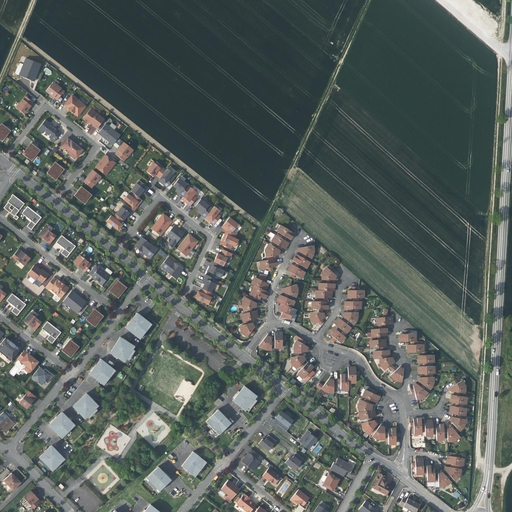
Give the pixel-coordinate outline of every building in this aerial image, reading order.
[(41,64),(26,59),(19,76),(34,82),(36,77),(35,76),(37,72),(38,72),(41,64)] [(53,97),(57,100),(63,92),(51,83),(46,90),(51,94),(50,95),(53,97)] [(28,94),(19,105),(25,111),(29,106),(30,107),(32,105),(36,100),(28,94)] [(78,100),(72,96),(64,105),(69,109),(69,108),(74,112),(73,113),(78,116),(86,106),(78,100)] [(104,119),(91,109),(83,119),(87,122),(88,121),(90,123),(97,128),(104,119)] [(42,133),(45,130),(49,124),(50,124),(45,120),(38,129),(42,133)] [(1,124),(0,126),(0,136),(3,139),(6,135),(10,131),(1,124)] [(45,130),(52,136),(57,130),(53,128),(49,124),(45,130)] [(105,124),(98,133),(105,138),(113,145),(120,136),(105,124)] [(87,132),(91,135),(96,129),(91,126),(87,132)] [(54,142),(61,133),(57,129),(57,130),(52,136),(50,139),(54,142)] [(67,138),(60,147),(63,150),(65,148),(69,151),(76,157),(82,150),(75,144),(67,138)] [(118,148),(122,141),(118,138),(114,146),(118,148)] [(27,148),(24,152),(32,159),(39,151),(31,144),(27,148)] [(118,150),(115,154),(123,161),(132,150),(125,144),(122,149),(120,148),(118,150)] [(31,161),(32,159),(24,152),(23,154),(31,161)] [(116,163),(106,155),(102,160),(99,165),(98,164),(96,168),(105,175),(116,163)] [(153,162),(146,171),(150,174),(153,177),(155,175),(160,168),(153,162)] [(48,172),(56,178),(60,174),(63,170),(55,163),(48,172)] [(161,166),(160,168),(155,175),(160,178),(166,170),(161,166)] [(167,169),(166,170),(160,178),(159,179),(161,180),(159,182),(162,184),(166,188),(173,179),(170,176),(173,173),(167,169)] [(101,176),(94,171),(90,176),(89,175),(88,177),(84,182),(91,188),(101,176)] [(55,180),(56,178),(48,172),(47,173),(55,180)] [(191,187),(179,178),(173,185),(177,189),(181,192),(179,194),(183,197),(191,187)] [(130,191),(133,193),(138,197),(141,193),(144,190),(146,191),(148,188),(139,180),(130,191)] [(78,192),(74,196),(83,202),(89,194),(81,187),(78,192)] [(196,192),(191,187),(183,197),(184,198),(183,200),(186,203),(190,206),(197,198),(194,195),(196,192)] [(17,213),(25,202),(14,193),(12,195),(13,195),(9,200),(5,206),(10,210),(15,214),(15,215),(17,213)] [(123,200),(131,206),(133,207),(134,206),(136,208),(139,204),(142,200),(138,197),(133,193),(131,197),(128,194),(123,200)] [(91,195),(89,194),(83,202),(84,204),(91,195)] [(212,208),(201,199),(195,206),(199,210),(203,213),(201,215),(205,218),(206,216),(212,208)] [(124,204),(116,214),(123,220),(126,216),(129,213),(131,214),(133,211),(129,208),(124,204)] [(27,206),(21,213),(26,217),(31,221),(30,221),(27,226),(31,230),(41,217),(27,206)] [(220,211),(214,206),(212,208),(206,216),(208,217),(206,219),(210,222),(214,225),(220,216),(217,214),(220,211)] [(114,213),(112,217),(120,223),(123,220),(116,214),(114,213)] [(151,229),(160,236),(172,222),(167,218),(167,217),(163,214),(161,217),(157,223),(156,222),(151,229)] [(111,216),(106,221),(116,229),(117,227),(119,229),(121,227),(122,225),(120,223),(112,217),(111,216)] [(224,226),(223,228),(225,229),(226,230),(225,234),(227,235),(234,238),(236,233),(232,232),(238,225),(229,218),(223,225),(224,226)] [(278,232),(283,235),(287,237),(290,239),(292,236),(294,233),(281,225),(279,228),(280,229),(278,232)] [(174,226),(166,235),(172,239),(176,243),(184,234),(178,230),(179,229),(174,226)] [(56,236),(44,227),(39,234),(44,237),(43,239),(46,241),(50,244),(56,236)] [(188,234),(177,249),(186,256),(191,250),(190,250),(195,244),(198,241),(194,238),(193,239),(188,234)] [(289,242),(285,240),(282,238),(275,234),(273,238),(274,239),(272,242),(278,245),(281,247),(285,249),(287,245),(289,242)] [(61,235),(56,242),(60,246),(64,249),(64,250),(61,253),(67,257),(75,246),(61,235)] [(235,247),(238,240),(234,238),(227,235),(226,236),(224,235),(222,239),(220,244),(230,249),(232,245),(235,247)] [(138,242),(135,246),(138,249),(139,249),(143,252),(142,253),(150,259),(157,250),(142,238),(140,241),(139,240),(138,242)] [(172,248),(176,243),(172,239),(168,245),(172,248)] [(282,251),(279,250),(276,248),(269,243),(266,247),(265,252),(266,257),(270,256),(275,255),(281,254),(282,253),(282,251)] [(298,251),(304,254),(307,256),(311,258),(314,254),(314,250),(313,246),(298,248),(298,249),(298,251)] [(18,249),(12,257),(24,266),(29,260),(24,256),(25,255),(22,253),(18,249)] [(232,254),(222,249),(220,255),(217,253),(216,256),(214,262),(222,266),(223,266),(227,258),(229,259),(232,254)] [(81,254),(74,261),(80,265),(78,267),(81,268),(85,272),(92,263),(81,254)] [(310,262),(305,259),(302,257),(296,254),(294,257),(292,261),(296,263),(299,265),(305,268),(307,265),(308,265),(310,262)] [(167,257),(160,267),(167,273),(168,272),(172,275),(171,276),(175,279),(178,275),(180,273),(179,273),(182,269),(167,257)] [(276,263),(275,259),(270,259),(259,261),(260,265),(261,264),(262,269),(268,268),(272,267),(277,266),(276,263)] [(214,262),(212,261),(210,265),(208,270),(211,271),(210,272),(221,277),(224,271),(220,269),(222,266),(214,262)] [(99,267),(96,264),(89,273),(92,276),(91,277),(97,281),(102,285),(110,275),(104,271),(105,269),(100,266),(99,267)] [(298,267),(295,266),(291,264),(289,267),(287,270),(291,273),(294,274),(300,278),(302,275),(303,275),(305,272),(298,267)] [(40,271),(33,266),(27,274),(35,280),(36,279),(42,284),(48,275),(44,272),(41,270),(40,271)] [(322,280),(324,280),(328,280),(336,280),(337,279),(337,277),(333,273),(330,271),(326,267),(323,271),(322,275),(322,280)] [(217,280),(206,274),(204,278),(206,279),(204,284),(202,289),(211,293),(217,280)] [(57,280),(53,277),(45,288),(48,290),(50,289),(61,298),(69,288),(64,284),(57,279),(57,280)] [(251,283),(254,285),(265,291),(267,287),(269,284),(265,282),(261,280),(256,277),(254,280),(253,280),(251,283)] [(126,288),(117,281),(110,289),(119,296),(126,288)] [(319,286),(318,290),(331,291),(334,291),(334,287),(334,283),(327,283),(324,283),(320,283),(320,286),(319,286)] [(282,292),(285,293),(289,295),(295,297),(297,293),(297,289),(296,284),(291,286),(288,287),(282,289),(282,291),(282,292)] [(268,292),(265,291),(254,285),(252,289),(253,289),(252,292),(257,295),(261,297),(265,299),(266,296),(268,292)] [(118,298),(119,296),(110,289),(109,291),(114,294),(118,298)] [(202,289),(200,292),(198,291),(197,293),(196,296),(198,297),(197,299),(208,304),(211,297),(210,297),(212,293),(211,293),(202,289)] [(331,295),(331,291),(318,290),(316,290),(316,294),(317,294),(316,298),(323,298),(327,298),(331,299),(331,295)] [(71,291),(62,302),(77,313),(86,302),(83,299),(82,300),(78,297),(78,296),(71,291)] [(11,311),(17,315),(25,304),(12,293),(6,300),(11,304),(15,307),(14,308),(11,311)] [(281,303),(291,308),(293,304),(292,304),(293,300),(290,299),(284,297),(280,295),(278,298),(277,302),(281,303)] [(243,310),(248,309),(251,308),(258,307),(258,306),(258,304),(252,301),(249,299),(245,297),(243,301),(242,306),(243,310)] [(328,302),(327,302),(323,301),(312,301),(312,305),(313,305),(313,309),(319,309),(323,309),(327,309),(327,306),(328,302)] [(291,308),(281,303),(280,307),(278,311),(282,312),(286,314),(292,316),(293,313),(294,313),(296,309),(291,308)] [(99,314),(94,310),(87,318),(96,325),(102,316),(99,314)] [(243,321),(244,321),(247,320),(258,318),(257,315),(257,311),(252,312),(248,312),(244,313),(242,314),(243,317),(242,317),(243,321)] [(325,313),(323,313),(319,312),(311,312),(310,316),(311,321),(314,325),(315,324),(318,322),(321,320),(326,316),(326,314),(325,313)] [(341,315),(344,318),(347,320),(353,325),(356,321),(358,317),(358,312),(352,312),(349,312),(343,312),(342,314),(341,315)] [(149,323),(137,313),(131,320),(125,328),(138,338),(140,334),(142,335),(149,328),(147,326),(149,323)] [(38,332),(42,328),(44,325),(33,315),(28,322),(33,326),(32,327),(34,329),(38,332)] [(350,326),(345,322),(342,320),(339,317),(336,320),(334,323),(346,333),(349,330),(348,329),(350,326)] [(378,325),(382,325),(392,324),(392,321),(392,317),(387,317),(384,317),(377,318),(377,321),(376,321),(377,325),(378,325)] [(44,325),(42,328),(46,332),(50,335),(49,335),(46,339),(52,343),(61,332),(47,321),(44,325)] [(254,322),(248,324),(244,324),(239,325),(240,330),(243,335),(246,337),(249,334),(252,336),(255,332),(252,330),(256,325),(255,324),(254,322)] [(343,336),(331,326),(329,329),(326,332),(330,335),(328,337),(330,339),(333,337),(338,341),(340,338),(341,339),(343,336)] [(367,337),(377,337),(380,336),(387,336),(387,332),(386,328),(382,328),(378,329),(372,329),(372,333),(367,333),(367,337)] [(400,342),(412,341),(415,341),(415,337),(414,337),(414,334),(407,334),(404,334),(399,334),(400,338),(400,342)] [(271,350),(271,345),(271,341),(271,337),(269,336),(266,335),(258,345),(259,346),(262,348),(267,350),(271,350)] [(135,346),(120,337),(115,345),(110,353),(124,362),(135,346)] [(13,344),(5,338),(0,344),(0,351),(1,351),(12,360),(20,349),(13,344)] [(380,348),(384,347),(386,347),(385,343),(385,339),(381,340),(377,340),(371,340),(371,344),(370,344),(370,348),(380,348)] [(294,353),(299,352),(303,352),(309,351),(310,348),(304,345),(306,342),(304,341),(303,340),(301,343),(297,340),(295,343),(293,349),(294,353)] [(69,341),(63,349),(71,355),(78,347),(69,341)] [(377,358),(389,358),(389,354),(389,350),(384,351),(379,351),(374,351),(374,355),(373,355),(373,359),(377,358)] [(12,360),(1,351),(0,351),(0,352),(11,361),(12,360)] [(31,357),(24,351),(17,359),(26,366),(25,368),(25,370),(28,372),(30,372),(38,362),(31,357)] [(305,355),(303,355),(299,356),(290,357),(291,361),(293,365),(297,369),(300,365),(302,363),(307,358),(306,357),(305,355)] [(418,363),(422,363),(426,363),(433,362),(433,358),(432,358),(432,355),(426,355),(422,355),(418,355),(418,359),(418,363)] [(389,358),(377,358),(377,362),(380,362),(381,367),(385,370),(388,367),(391,364),(395,360),(395,359),(394,357),(389,358)] [(113,369),(101,359),(95,366),(89,374),(101,384),(104,380),(106,382),(112,374),(110,373),(113,369)] [(308,362),(305,365),(302,368),(297,373),(300,376),(301,375),(303,378),(308,373),(310,371),(313,367),(311,365),(308,362)] [(401,365),(396,370),(394,372),(390,376),(393,379),(397,381),(402,382),(404,367),(403,366),(401,365)] [(418,374),(425,374),(428,374),(434,374),(434,369),(433,369),(433,366),(426,366),(422,366),(418,367),(418,370),(418,374)] [(44,370),(40,367),(32,377),(42,385),(45,381),(47,383),(52,377),(51,374),(47,370),(46,372),(44,370)] [(323,386),(321,389),(325,391),(329,393),(333,393),(333,388),(333,384),(333,378),(332,377),(330,377),(323,386)] [(418,381),(423,384),(425,387),(429,389),(432,386),(434,382),(434,377),(428,377),(425,377),(419,377),(418,379),(418,381)] [(456,392),(456,394),(459,394),(459,393),(464,393),(465,388),(465,384),(462,380),(457,383),(454,385),(449,388),(449,390),(450,391),(456,392)] [(174,397),(184,401),(190,389),(186,387),(187,385),(180,382),(174,397)] [(413,385),(414,389),(415,393),(417,400),(421,398),(425,396),(428,393),(423,389),(421,387),(416,384),(415,384),(413,385)] [(257,396),(244,386),(232,401),(245,411),(247,408),(249,409),(253,405),(256,400),(254,399),(257,396)] [(362,397),(366,399),(369,400),(376,403),(378,400),(379,396),(375,394),(372,393),(366,390),(365,393),(364,393),(362,397)] [(28,391),(19,402),(26,408),(30,402),(31,403),(33,401),(36,397),(28,391)] [(98,406),(86,393),(80,399),(72,406),(85,419),(98,406)] [(450,402),(456,403),(459,404),(465,405),(466,401),(465,400),(465,397),(459,396),(456,395),(451,395),(450,400),(450,402)] [(374,406),(368,403),(365,402),(360,399),(359,403),(358,409),(359,413),(374,409),(374,407),(374,406)] [(465,408),(459,407),(455,407),(450,406),(450,410),(449,413),(458,415),(457,416),(461,417),(461,415),(465,416),(465,412),(464,411),(465,408)] [(231,423),(218,409),(205,421),(219,435),(224,429),(231,423)] [(374,409),(359,413),(358,413),(359,417),(360,417),(361,420),(367,418),(371,417),(375,416),(374,413),(374,409)] [(293,420),(281,411),(277,415),(275,418),(277,419),(275,422),(286,431),(289,428),(287,427),(293,420)] [(15,423),(3,412),(0,414),(0,424),(6,431),(15,423)] [(73,423),(62,412),(55,418),(48,425),(59,437),(63,433),(64,435),(71,428),(70,427),(73,423)] [(449,420),(454,425),(457,428),(459,431),(463,428),(465,424),(466,420),(461,419),(457,418),(451,417),(450,418),(449,420)] [(421,433),(421,426),(421,423),(421,418),(417,418),(413,419),(413,423),(410,423),(410,427),(413,426),(414,434),(418,434),(418,433),(421,433)] [(376,420),(372,421),(368,422),(361,424),(362,428),(365,432),(369,435),(372,431),(374,427),(378,422),(377,421),(376,420)] [(424,420),(424,423),(424,426),(425,436),(429,436),(429,435),(433,435),(432,428),(432,425),(432,420),(429,420),(424,420)] [(381,424),(377,429),(375,432),(372,436),(376,438),(381,440),(385,440),(384,435),(384,431),(384,425),(382,424),(381,424)] [(436,425),(436,428),(436,440),(441,440),(440,439),(444,439),(444,432),(444,429),(443,424),(440,424),(436,425)] [(447,427),(447,429),(447,432),(447,441),(452,441),(456,440),(460,437),(454,430),(452,427),(450,426),(449,426),(447,427)] [(388,429),(388,431),(388,434),(388,444),(392,444),(392,443),(396,443),(396,436),(395,433),(395,428),(392,428),(388,429)] [(311,433),(307,430),(303,436),(300,439),(303,442),(302,444),(308,449),(316,439),(310,434),(311,433)] [(264,440),(262,439),(258,443),(268,451),(276,441),(268,435),(265,439),(264,440)] [(312,451),(316,454),(322,447),(319,444),(312,451)] [(58,452),(51,445),(45,452),(39,457),(52,471),(65,459),(58,452)] [(263,458),(252,449),(249,453),(247,453),(241,461),(247,466),(253,470),(263,458)] [(206,462),(193,451),(181,466),(194,477),(200,469),(206,462)] [(290,459),(288,458),(284,463),(294,470),(304,459),(296,453),(293,457),(290,459)] [(447,463),(451,464),(455,465),(461,466),(462,462),(463,462),(463,458),(448,456),(447,460),(447,463)] [(352,466),(337,458),(335,463),(333,462),(329,469),(343,477),(346,471),(349,473),(350,470),(352,466)] [(419,474),(423,474),(423,470),(423,458),(419,458),(415,459),(415,463),(416,467),(416,473),(419,473),(419,474)] [(431,481),(435,481),(435,478),(434,465),(432,465),(427,465),(427,470),(427,474),(427,480),(431,480),(431,481)] [(171,480),(158,466),(146,478),(149,480),(147,482),(155,490),(157,489),(159,491),(164,486),(171,480)] [(280,477),(269,467),(262,476),(267,480),(268,479),(270,481),(274,485),(280,477)] [(454,468),(451,467),(446,467),(445,469),(445,470),(448,474),(451,477),(455,481),(458,478),(460,473),(460,469),(454,468)] [(450,482),(448,479),(446,477),(441,471),(439,472),(438,472),(438,478),(438,481),(438,487),(443,487),(447,484),(450,482)] [(16,478),(11,473),(0,483),(7,491),(10,488),(13,490),(21,483),(16,478)] [(339,479),(328,473),(320,489),(325,492),(327,488),(333,491),(335,487),(334,486),(336,482),(337,483),(339,479)] [(385,477),(378,474),(371,487),(386,495),(390,487),(384,484),(386,482),(384,481),(383,481),(385,477)] [(231,483),(228,480),(221,489),(228,495),(226,498),(230,501),(239,489),(236,486),(235,487),(231,484),(231,483)] [(286,480),(279,492),(284,495),(291,483),(286,480)] [(309,498),(298,489),(290,500),(295,504),(296,503),(300,505),(305,510),(309,502),(307,500),(309,498)] [(24,497),(34,508),(41,501),(38,498),(35,495),(34,496),(30,492),(24,497)] [(248,497),(244,494),(236,503),(246,511),(245,511),(250,511),(256,505),(250,500),(248,498),(248,497)] [(400,505),(412,511),(416,511),(420,505),(414,502),(408,499),(407,500),(403,498),(400,505)] [(378,511),(376,509),(374,507),(373,508),(369,504),(370,504),(365,500),(358,508),(362,511),(378,511)]
